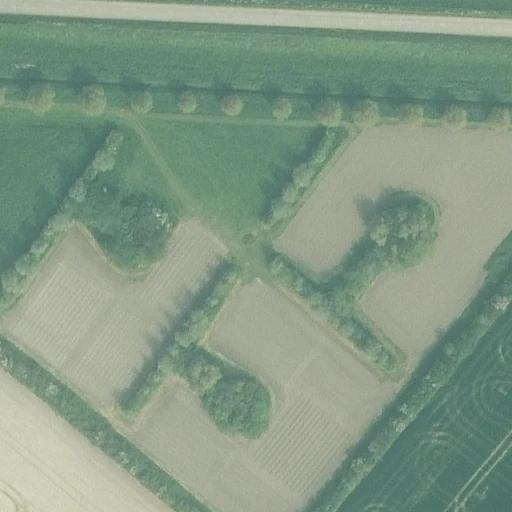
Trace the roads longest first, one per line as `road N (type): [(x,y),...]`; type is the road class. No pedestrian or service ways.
road 1 (unclassified): [(511,28),(211,15)]
road 2 (unclassified): [(0,10),(211,15)]
